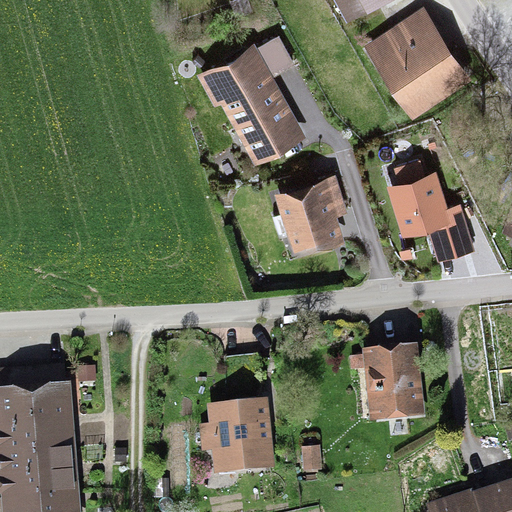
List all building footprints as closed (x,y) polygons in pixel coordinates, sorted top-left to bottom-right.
[(357,0),(364,11),(385,0),(357,0)] [(466,84),(420,14),(367,48),(413,118),(466,84)] [(206,80),(230,124),(277,98),(268,81),(291,68),(276,41),(206,80)] [(302,142),(277,98),(230,124),(255,168),(302,142)] [(334,179),(274,197),(293,259),(341,245),(333,218),(345,215),(334,179)] [(371,417),(411,416),(409,346),(368,347),(371,417)] [(256,353),(223,356),(227,394),(260,390),(256,353)] [(0,398),(0,399),(2,425),(65,420),(62,393),(0,398)] [(264,462),(264,404),(217,404),(217,462),(264,462)] [(2,425),(5,451),(67,445),(65,420),(2,425)] [(5,451),(7,474),(69,468),(67,445),(5,451)] [(319,450),(303,451),(305,469),(321,468),(319,450)] [(7,474),(9,496),(71,490),(69,468),(7,474)] [(511,511),(511,488),(433,503),(434,511),(511,511)] [(72,511),(71,490),(9,496),(9,511),(72,511)]
